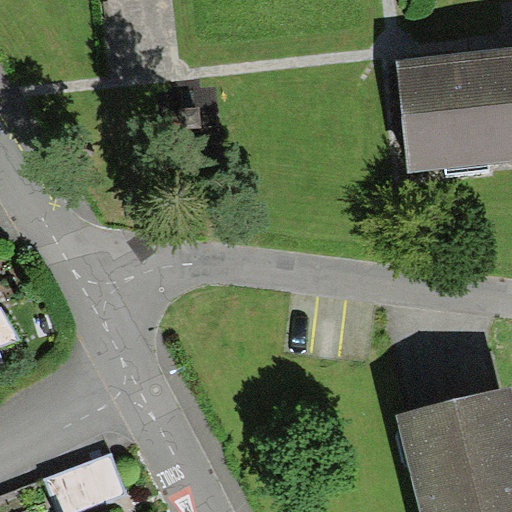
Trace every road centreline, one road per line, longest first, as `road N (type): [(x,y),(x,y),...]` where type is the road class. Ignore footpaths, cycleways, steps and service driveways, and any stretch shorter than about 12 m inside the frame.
road 1 (residential): [(511,304),(174,265),(93,299)]
road 2 (residential): [(197,511),(93,299)]
road 3 (residential): [(93,299),(0,164)]
